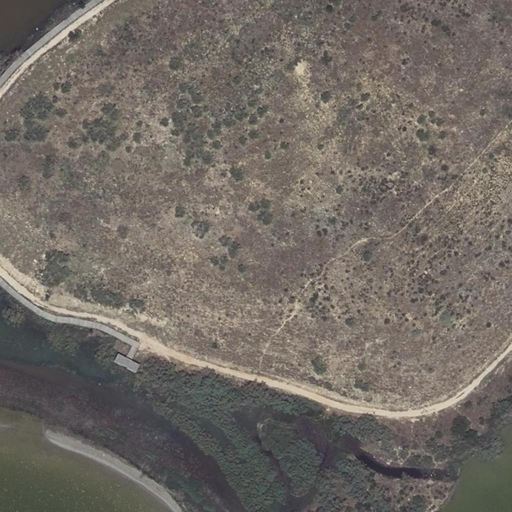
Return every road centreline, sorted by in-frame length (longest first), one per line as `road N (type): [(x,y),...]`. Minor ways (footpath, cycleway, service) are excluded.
road 1 (track): [(0,267),(50,304),(103,315),(154,343),(353,405),(408,414),(464,394),(511,338)]
road 2 (track): [(109,0),(0,92)]
